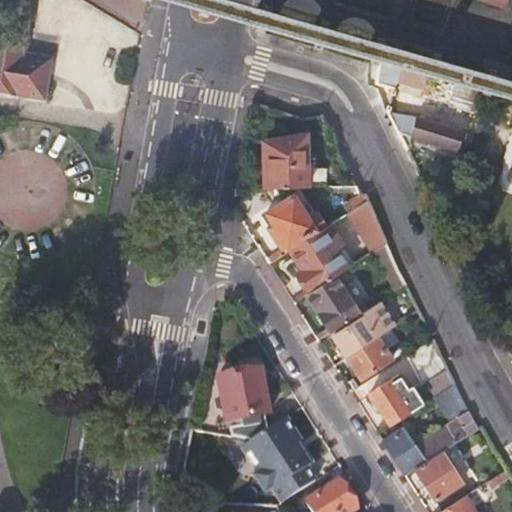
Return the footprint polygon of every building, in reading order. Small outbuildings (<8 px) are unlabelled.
[(0,0),(0,92),(45,99),(51,58),(25,53),(33,0),(0,0)] [(410,0),(404,22),(389,18),(384,35),(387,36),(385,43),(434,57),(436,50),(450,0),(482,0),(505,6),(506,0),(410,0)] [(511,62),(486,55),(482,71),(490,73),(492,66),(500,68),(498,75),(511,79),(511,62)] [(381,60),(379,66),(426,80),(428,73),(381,60)] [(426,80),(379,66),(376,83),(413,94),(424,87),(426,80)] [(481,95),(483,89),(460,82),(458,88),(481,95)] [(477,106),(481,95),(458,88),(455,100),(477,106)] [(420,117),(391,113),(401,135),(403,135),(416,137),(457,150),(464,131),(420,117)] [(265,190),(310,189),(308,135),(272,140),(264,148),(265,190)] [(330,188),(334,188),(359,188),(347,165),(330,172),(330,188)] [(359,188),(334,188),(350,214),(370,201),(368,196),(363,196),(359,188)] [(295,197),(268,214),(278,232),(275,235),(285,250),(316,230),(295,197)] [(370,201),(350,214),(292,251),(305,271),(301,276),(313,292),(339,276),(350,269),(330,237),(355,221),(375,252),(388,244),(370,201)] [(408,286),(388,244),(375,252),(400,291),(408,286)] [(339,276),(313,292),(309,294),(334,332),(363,314),(339,276)] [(398,328),(382,302),(364,313),(366,318),(336,337),(350,358),(381,339),(394,331),(398,328)] [(381,339),(394,360),(407,351),(394,331),(381,339)] [(381,339),(350,358),(364,380),(394,360),(381,339)] [(457,386),(434,340),(409,356),(438,397),(457,386)] [(218,381),(232,438),(251,442),(267,432),(264,416),(269,415),(261,372),(218,381)] [(373,394),(393,426),(421,408),(418,402),(421,399),(418,395),(414,398),(400,376),(373,394)] [(478,428),(457,386),(438,397),(453,422),(450,428),(418,448),(406,429),(385,443),(407,477),(417,470),(435,459),(466,439),(484,428),(478,428)] [(498,453),(484,428),(466,439),(480,464),(498,453)] [(207,505),(217,435),(191,430),(180,504),(207,505)] [(443,511),(462,500),(435,459),(417,470),(443,511)] [(340,483),(307,504),(312,511),(356,511),(358,511),(340,483)] [(443,511),(474,511),(465,498),(462,500),(443,511)]
